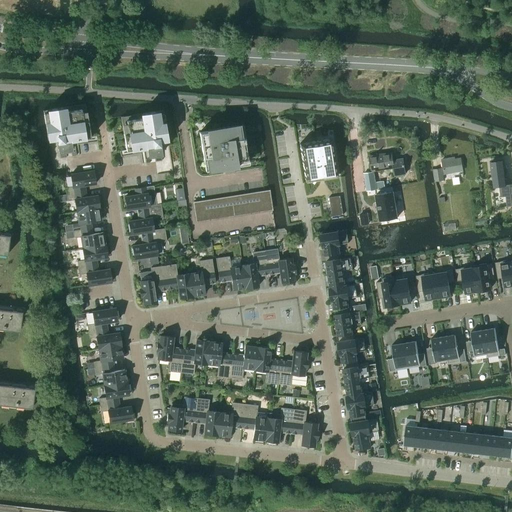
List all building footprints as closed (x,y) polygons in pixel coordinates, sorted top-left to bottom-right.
[(71,150),(70,140),(90,137),(88,120),(85,104),(43,111),(47,140),(56,138),(59,152),(71,150)] [(126,150),(146,147),(148,156),(161,154),(158,141),(167,139),(163,110),(121,117),(126,150)] [(208,131),(199,132),(203,159),(208,158),(209,171),(233,167),(233,169),(234,169),(234,167),(236,166),(235,162),(248,160),(244,137),(239,138),(237,125),(208,130),(208,131)] [(299,144),(305,178),(336,173),(331,139),(299,144)] [(392,153),(369,156),(372,171),(394,168),(395,175),(406,173),(404,166),(405,166),(404,164),(403,159),(393,160),(392,153)] [(461,158),(451,160),(450,158),(442,160),(444,174),(463,171),(461,158)] [(502,161),(490,162),(493,187),(499,186),(501,197),(506,196),(507,207),(511,205),(511,184),(505,185),(502,161)] [(433,170),(435,181),(444,180),(442,168),(433,170)] [(65,188),(66,194),(82,192),(81,186),(95,184),(93,171),(70,174),(72,187),(65,188)] [(364,173),(367,191),(377,189),(373,171),(364,173)] [(126,210),(136,208),(149,206),(156,204),(154,193),(153,186),(138,188),(139,195),(124,197),(126,210)] [(183,188),(175,189),(177,201),(185,199),(183,188)] [(393,191),(376,194),(380,220),(397,217),(393,191)] [(74,200),(76,211),(99,208),(97,195),(82,198),(82,192),(66,194),(67,201),(74,200)] [(340,196),(328,198),(331,217),(343,215),(340,196)] [(130,234),(140,233),(140,232),(153,230),(151,219),(162,217),(160,204),(156,204),(149,206),(136,208),(137,214),(138,214),(139,220),(128,221),(129,224),(128,224),(129,231),(130,231),(130,234)] [(71,224),(73,231),(88,229),(87,223),(101,220),(99,208),(76,211),(76,212),(77,212),(78,223),(71,224)] [(367,214),(360,215),(362,225),(369,224),(367,214)] [(140,232),(140,233),(141,239),(142,239),(143,244),(132,246),(132,249),(133,256),(134,256),(134,259),(157,255),(155,243),(166,241),(164,229),(164,228),(153,230),(140,232)] [(82,248),(105,245),(105,244),(104,244),(103,232),(89,234),(88,229),(73,231),(74,238),(81,237),(82,248)] [(323,247),(324,247),(325,255),(339,253),(338,245),(348,243),(346,230),(321,234),(323,247)] [(0,254),(7,255),(9,235),(0,234),(0,254)] [(77,261),(78,268),(93,265),(92,259),(107,257),(106,254),(107,254),(106,247),(105,247),(105,245),(82,248),(84,260),(77,261)] [(277,249),(264,251),(268,274),(274,273),(279,272),(281,283),(294,281),(293,273),(295,273),(294,265),(292,266),(291,258),(278,260),(277,249)] [(254,264),(242,265),(245,288),(258,286),(256,275),(261,275),(262,275),(268,274),(264,251),(252,253),(254,264)] [(245,288),(242,265),(241,265),(242,266),(240,266),(230,268),(229,261),(229,257),(216,258),(215,258),(219,282),(226,281),(231,280),(233,290),(245,288)] [(326,261),(330,288),(344,286),(342,272),(353,270),(350,257),(326,261)] [(189,273),(188,273),(192,296),(204,294),(203,284),(208,283),(208,284),(215,283),(212,259),(211,259),(199,261),(200,272),(189,274),(189,273)] [(511,284),(511,259),(501,261),(501,262),(495,263),(497,274),(503,273),(505,286),(511,284)] [(478,291),(490,289),(488,276),(494,275),(492,263),(486,264),(473,266),(478,291)] [(175,264),(163,266),(166,290),(173,289),(172,288),(178,287),(179,298),(182,298),(183,299),(190,298),(189,297),(192,296),(188,273),(177,275),(175,264)] [(93,265),(78,268),(79,274),(86,273),(88,285),(111,282),(109,269),(94,271),(93,265)] [(140,281),(141,288),(139,289),(140,296),(142,296),(143,304),(156,302),(154,291),(160,290),(160,291),(166,290),(163,266),(150,268),(151,271),(139,273),(140,281)] [(455,269),(457,281),(463,280),(465,293),(477,291),(478,291),(473,266),(461,268),(455,269)] [(435,274),(434,275),(438,297),(450,295),(448,282),(454,281),(452,270),(446,271),(446,273),(435,274)] [(435,274),(434,272),(421,274),(422,275),(416,276),(418,288),(424,287),(426,299),(438,297),(434,275),(435,274)] [(399,304),(394,279),(395,279),(394,276),(381,278),(382,281),(376,282),(378,294),(384,293),(386,306),(399,304)] [(407,277),(395,279),(394,279),(399,304),(411,302),(409,289),(415,288),(413,276),(407,277)] [(330,288),(329,288),(331,301),(332,301),(334,309),(335,315),(349,312),(348,306),(346,298),(357,297),(355,284),(344,286),(330,288)] [(87,325),(88,331),(103,329),(102,323),(117,321),(115,308),(92,312),(94,324),(87,325)] [(0,328),(19,331),(22,312),(0,309),(0,328)] [(352,333),(352,331),(351,325),(352,325),(361,324),(359,311),(349,312),(335,315),(338,335),(343,335),(343,341),(353,339),(352,333)] [(495,328),(483,330),(487,357),(505,354),(504,348),(498,349),(495,328)] [(96,337),(98,349),(121,345),(119,333),(104,335),(103,329),(88,331),(89,338),(96,337)] [(483,330),(470,332),(472,345),(466,346),(468,358),(486,355),(486,357),(487,357),(483,330)] [(456,334),(443,336),(448,363),(466,360),(464,349),(458,350),(456,334)] [(168,371),(180,372),(183,348),(177,348),(171,348),(173,337),(160,335),(159,343),(157,343),(156,351),(158,351),(157,358),(169,360),(168,371)] [(443,336),(431,338),(433,351),(427,352),(429,364),(435,363),(435,361),(446,358),(447,363),(448,363),(443,336)] [(343,341),(338,342),(340,355),(341,354),(342,362),(343,368),(357,366),(356,360),(355,352),(365,350),(363,338),(353,339),(343,341)] [(194,363),(206,364),(209,341),(196,340),(195,351),(190,350),(190,349),(183,348),(180,372),(193,374),(194,363)] [(217,376),(229,378),(232,353),(225,352),(225,353),(220,353),(221,343),(209,342),(209,341),(206,364),(218,365),(217,376)] [(416,341),(404,343),(408,367),(426,364),(424,353),(418,354),(416,341)] [(404,343),(392,345),(394,358),(388,359),(390,370),(408,367),(404,343)] [(93,362),(94,368),(109,366),(108,360),(122,358),(120,346),(121,346),(121,345),(98,349),(100,360),(93,362)] [(254,370),(257,347),(245,346),(243,355),(238,355),(238,354),(232,353),(229,378),(241,379),(243,368),(254,369),(254,370)] [(265,382),(277,384),(280,360),(274,359),(274,360),(268,359),(270,348),(267,348),(267,347),(260,346),(260,347),(257,347),(254,370),(266,371),(265,382)] [(280,360),(277,384),(290,385),(291,374),(303,375),(304,368),(306,368),(307,360),(305,360),(306,352),(293,351),(292,362),(286,361),(287,360),(280,360)] [(357,366),(343,368),(347,395),(361,393),(359,379),(370,377),(367,365),(357,366)] [(104,385),(126,382),(126,381),(124,369),(110,372),(109,366),(94,368),(95,375),(102,374),(104,385)] [(99,398),(100,405),(115,403),(114,397),(128,394),(128,391),(129,391),(128,384),(127,384),(126,382),(104,385),(106,397),(99,398)] [(0,404),(32,408),(34,388),(0,384),(0,404)] [(349,408),(351,416),(352,422),(366,420),(365,414),(363,406),(374,404),(372,391),(361,393),(347,395),(346,395),(348,408),(349,408)] [(187,421),(193,422),(196,398),(184,397),(182,408),(170,406),(169,414),(167,414),(166,421),(168,422),(167,429),(180,431),(182,420),(187,421)] [(214,435),(216,435),(219,412),(207,411),(209,399),(196,398),(193,422),(200,423),(200,422),(205,423),(204,433),(207,434),(207,435),(214,436),(214,435)] [(115,403),(100,405),(101,412),(108,410),(110,423),(127,420),(127,421),(133,420),(132,413),(131,413),(130,406),(116,409),(115,403)] [(235,427),(242,428),(244,404),(232,403),(231,414),(219,412),(216,435),(217,435),(229,436),(230,426),(235,427)] [(264,440),(265,441),(267,417),(267,418),(256,417),(257,405),(244,404),(242,428),(248,429),(248,428),(254,429),(252,439),(264,440)] [(284,432),(290,433),(293,409),(280,408),(280,414),(268,412),(267,417),(265,441),(277,442),(279,431),(284,432)] [(293,409),(290,433),(297,434),(297,433),(302,434),(301,445),(314,446),(315,438),(317,439),(318,431),(316,431),(316,423),(304,422),(305,411),(293,409)] [(353,435),(354,435),(356,450),(370,447),(368,433),(378,431),(376,418),(366,420),(352,422),(351,422),(353,435)] [(406,425),(403,445),(414,446),(417,427),(406,425)] [(417,427),(414,446),(425,447),(427,428),(417,427)] [(427,428),(425,447),(436,448),(438,429),(427,428)] [(438,429),(436,448),(447,450),(449,430),(438,429)] [(449,430),(447,450),(457,451),(460,432),(449,430)] [(503,436),(500,456),(511,457),(511,452),(511,430),(503,430),(503,436)] [(460,432),(457,451),(468,452),(470,433),(460,432)] [(470,433),(468,452),(479,453),(481,434),(470,433)] [(481,434),(479,453),(490,454),(492,435),(481,434)] [(492,435),(490,454),(500,456),(503,436),(492,435)] [(384,449),(377,450),(378,457),(385,456),(384,449)]
